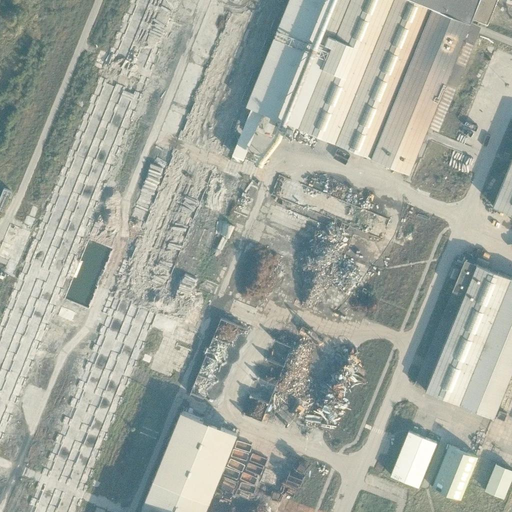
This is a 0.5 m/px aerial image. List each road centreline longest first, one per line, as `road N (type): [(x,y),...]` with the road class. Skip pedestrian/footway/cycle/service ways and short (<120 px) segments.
road 1 (unknown): [(463,219),(280,143),(130,511)]
road 2 (unknown): [(0,245),(99,0)]
road 3 (unknown): [(359,466),(311,447),(357,336),(373,327),(411,342)]
road 4 (unknown): [(359,466),(411,342)]
road 5 (unknown): [(463,219),(411,342)]
road 6 (unknown): [(463,219),(511,100)]
